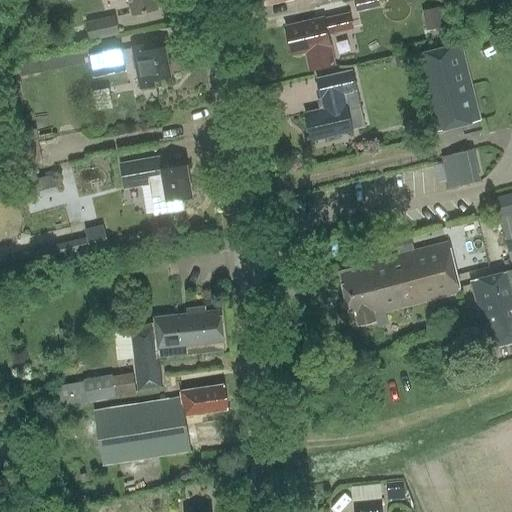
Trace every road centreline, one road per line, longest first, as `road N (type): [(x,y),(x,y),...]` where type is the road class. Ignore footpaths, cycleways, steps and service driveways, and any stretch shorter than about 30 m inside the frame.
road 1 (tertiary): [(266,511),(229,93),(208,0)]
road 2 (track): [(511,384),(370,431),(260,441)]
